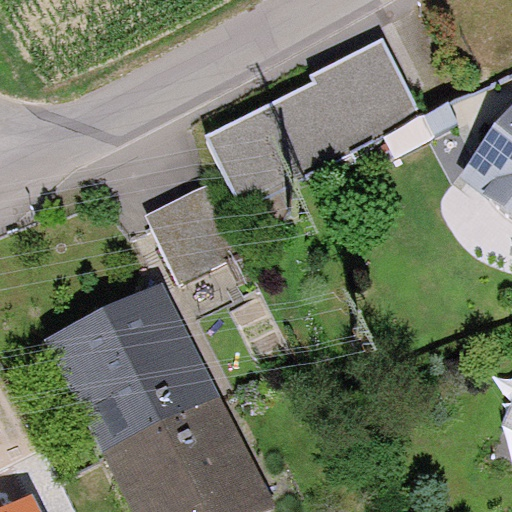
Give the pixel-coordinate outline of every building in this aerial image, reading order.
[(394,49),(205,147),(236,206),(425,108),(394,49)] [(511,134),(473,187),(511,215),(511,134)] [(209,195),(143,225),(176,297),(242,266),(209,195)] [(155,294),(37,355),(118,511),(267,511),(268,511),(155,294)] [(511,407),(501,433),(511,438),(511,449),(510,454),(511,455),(511,407)]
